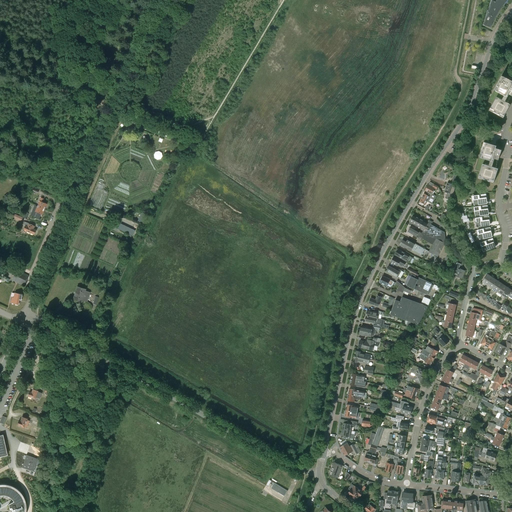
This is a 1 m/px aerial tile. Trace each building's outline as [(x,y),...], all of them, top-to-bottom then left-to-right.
[(491,0),(483,25),(491,28),(497,15),(505,4),(508,0),(491,0)] [(494,89),(488,101),(493,104),(489,110),(497,114),(504,118),(505,115),(511,104),(509,103),(511,97),(511,80),(508,78),(502,75),(498,82),(494,89)] [(479,157),(475,170),(480,171),(478,178),(486,180),(494,183),(498,168),(496,167),(499,160),(500,155),(501,153),(502,150),(502,147),(497,145),(495,145),(490,143),(484,141),(481,149),(479,157)] [(447,183),(446,187),(446,188),(446,187),(454,190),(456,183),(458,175),(454,174),(452,182),(451,184),(447,183)] [(101,191),(104,186),(98,183),(88,205),(100,210),(107,194),(101,191)] [(428,194),(428,195),(430,196),(429,197),(434,199),(436,196),(432,194),(434,191),(433,191),(434,188),(436,189),(438,187),(434,184),(432,187),(428,185),(425,191),(427,192),(426,193),(428,194)] [(446,188),(446,187),(445,192),(447,193),(447,195),(446,195),(445,198),(450,200),(451,196),(452,197),(454,191),(455,191),(456,190),(454,190),(446,187),(446,188)] [(430,196),(428,195),(428,196),(424,194),(420,201),(425,204),(427,202),(431,204),(434,199),(429,197),(430,196)] [(481,204),(481,201),(487,201),(486,198),(484,198),(484,194),(475,195),(476,201),(473,201),(474,205),(481,204)] [(41,198),(35,212),(34,215),(36,216),(37,213),(42,215),(47,204),(42,202),(43,199),(41,198)] [(483,216),(482,213),(488,212),(488,209),(486,209),(486,205),(476,207),(477,212),(475,212),(475,216),(475,217),(483,216)] [(140,220),(144,222),(148,213),(143,211),(140,220)] [(426,232),(437,238),(444,242),(445,240),(443,236),(440,234),(441,231),(431,225),(432,222),(429,220),(427,223),(414,215),(412,218),(420,223),(419,224),(421,225),(422,224),(429,228),(426,232)] [(484,226),(484,223),(490,223),(489,220),(487,220),(487,216),(477,217),(478,222),(476,222),(476,227),(484,226)] [(424,230),(423,230),(426,232),(429,228),(422,224),(421,225),(419,224),(420,223),(412,218),(410,222),(424,230)] [(136,230),(114,221),(111,228),(116,230),(134,236),(136,230)] [(25,222),(24,222),(21,228),(24,229),(27,231),(26,231),(34,235),(36,230),(33,229),(34,226),(29,224),(25,222)] [(433,245),(437,238),(426,232),(423,230),(423,231),(421,233),(419,232),(420,231),(416,228),(415,229),(411,226),(408,232),(418,238),(420,235),(423,236),(422,238),(433,245)] [(479,239),(479,240),(486,238),(486,235),(491,234),(491,231),(490,231),(490,227),(479,229),(480,235),(478,235),(479,239)] [(437,238),(433,245),(429,252),(438,257),(445,243),(443,242),(444,242),(437,238)] [(400,245),(408,249),(408,248),(411,250),(412,249),(422,254),(425,249),(415,243),(408,239),(407,241),(403,239),(400,245)] [(491,249),(490,246),(494,245),(493,242),(492,242),(491,239),(482,242),(485,251),(483,252),(491,249)] [(396,253),(395,254),(409,263),(412,258),(398,249),(397,252),(396,252),(395,253),(396,253)] [(442,263),(447,266),(453,256),(448,253),(442,263)] [(406,264),(406,263),(394,257),(393,259),(392,259),(391,261),(391,262),(397,266),(398,264),(404,267),(406,264)] [(452,275),(462,279),(465,271),(459,268),(461,264),(457,263),(452,275)] [(386,270),(397,277),(397,276),(398,277),(402,271),(398,269),(397,271),(389,266),(386,270)] [(28,275),(16,270),(12,280),(24,286),(28,275)] [(406,285),(427,295),(429,294),(433,285),(431,284),(432,283),(426,281),(419,277),(418,279),(415,278),(416,276),(412,274),(411,276),(406,285)] [(482,281),(487,285),(493,277),(487,274),(482,281)] [(383,284),(387,286),(388,284),(391,286),(393,281),(383,276),(381,279),(380,279),(380,280),(380,281),(380,282),(383,283),(383,284)] [(487,285),(492,288),(497,280),(493,277),(487,285)] [(492,288),(497,291),(502,283),(497,280),(492,288)] [(403,293),(404,291),(405,288),(397,281),(395,283),(399,285),(397,290),(403,293)] [(497,291),(502,295),(507,287),(502,283),(497,291)] [(76,292),(77,292),(76,295),(75,294),(73,299),(81,302),(82,301),(87,302),(90,292),(85,291),(85,290),(77,287),(76,292)] [(507,298),(509,296),(509,295),(511,290),(511,289),(511,290),(507,287),(502,295),(507,298)] [(22,294),(14,293),(13,297),(12,297),(11,303),(18,305),(19,300),(21,300),(22,294)] [(369,302),(378,306),(382,297),(377,295),(376,300),(371,298),(369,302)] [(394,316),(411,322),(418,325),(427,307),(431,300),(424,297),(421,304),(402,297),(401,302),(395,300),(390,314),(394,316)] [(378,319),(379,314),(377,314),(377,313),(368,311),(366,316),(378,319)] [(380,319),(378,319),(366,316),(365,321),(373,323),(373,325),(383,328),(383,324),(384,320),(380,319)] [(361,326),(361,329),(368,331),(368,332),(370,332),(370,331),(372,332),(371,333),(373,333),(376,334),(377,330),(379,331),(380,328),(373,326),(373,328),(361,326)] [(487,347),(488,348),(489,348),(488,347),(492,340),(494,340),(496,335),(497,333),(498,330),(495,329),(492,335),(490,334),(488,337),(489,338),(484,346),(484,347),(486,347),(487,347)] [(480,343),(484,346),(489,338),(488,337),(490,334),(492,331),(490,330),(489,331),(488,330),(480,343)] [(437,338),(444,346),(444,345),(445,345),(447,344),(446,343),(449,341),(442,333),(437,338)] [(489,348),(488,348),(492,350),(498,339),(497,339),(499,336),(500,335),(497,333),(496,335),(494,340),(492,340),(488,347),(489,348)] [(511,343),(511,338),(511,339),(508,337),(504,346),(500,344),(496,352),(502,355),(506,349),(508,350),(511,344),(511,343)] [(376,341),(373,341),(368,339),(367,343),(360,341),(358,347),(373,350),(374,345),(378,346),(379,342),(376,341)] [(425,347),(424,349),(435,355),(438,350),(436,349),(436,350),(428,345),(426,347),(425,347)] [(423,351),(422,353),(433,360),(436,356),(435,355),(424,349),(423,351)] [(357,351),(355,356),(372,361),(373,358),(372,357),(370,357),(371,355),(360,352),(361,352),(357,351)] [(433,360),(422,353),(419,357),(419,358),(428,363),(427,364),(430,365),(433,360)] [(460,361),(465,364),(468,357),(463,354),(460,361)] [(355,356),(354,362),(358,363),(358,362),(368,364),(369,360),(355,356)] [(385,364),(393,365),(394,358),(386,356),(385,364)] [(465,364),(470,367),(474,360),(468,357),(465,364)] [(474,360),(470,367),(476,369),(479,363),(474,360)] [(413,365),(412,368),(417,371),(417,372),(425,375),(425,374),(426,371),(413,365)] [(483,376),(485,374),(484,374),(488,368),(482,365),(479,371),(482,373),(480,375),(483,376)] [(415,376),(415,375),(423,379),(424,379),(424,378),(424,377),(425,375),(417,372),(417,371),(412,368),(409,374),(415,376)] [(484,374),(485,374),(487,376),(486,377),(489,378),(490,377),(493,371),(488,368),(484,374)] [(448,369),(445,375),(451,378),(454,372),(448,369)] [(492,388),(494,389),(501,375),(498,373),(493,381),(495,382),(492,388)] [(423,379),(415,375),(415,376),(409,374),(407,380),(410,382),(411,379),(416,381),(415,382),(419,384),(420,383),(421,383),(423,379)] [(451,378),(445,375),(442,380),(448,383),(451,378)] [(501,375),(494,389),(496,390),(500,384),(501,385),(505,377),(501,375)] [(364,381),(351,379),(350,385),(365,387),(366,382),(364,381)] [(440,384),(437,390),(444,393),(447,394),(449,388),(440,384)] [(405,387),(404,389),(417,394),(419,389),(409,385),(407,388),(405,387)] [(349,389),(348,395),(355,396),(360,397),(363,397),(364,391),(349,389)] [(417,394),(404,389),(403,391),(406,392),(405,395),(415,399),(417,394)] [(38,391),(33,390),(32,393),(29,392),(28,396),(35,399),(35,398),(39,399),(42,393),(38,392),(38,391)] [(437,390),(435,396),(442,399),(444,393),(437,390)] [(435,396),(433,402),(440,404),(442,399),(435,396)] [(497,404),(501,402),(504,404),(506,405),(506,406),(509,408),(508,410),(511,411),(511,409),(511,404),(502,399),(497,397),(493,405),(496,406),(497,404)] [(501,414),(499,419),(509,423),(511,418),(504,415),(505,414),(503,413),(504,410),(487,402),(483,400),(481,399),(480,403),(477,409),(481,411),(483,405),(493,409),(492,410),(501,414)] [(440,404),(433,402),(431,407),(438,410),(439,407),(441,408),(442,405),(440,404)] [(412,411),(398,407),(397,411),(402,412),(401,415),(407,416),(407,414),(410,415),(411,414),(412,412),(411,412),(412,411)] [(429,413),(428,417),(443,421),(444,419),(437,417),(438,416),(429,413)] [(19,421),(17,425),(24,428),(24,427),(27,427),(29,421),(27,420),(27,419),(22,417),(20,421),(19,421)] [(392,429),(399,430),(400,428),(407,429),(409,423),(401,421),(402,419),(392,417),(391,420),(398,421),(396,427),(393,426),(392,429)] [(443,421),(428,417),(427,422),(436,424),(436,423),(437,424),(437,425),(442,427),(443,421)] [(499,419),(496,417),(495,419),(498,421),(497,424),(507,428),(509,423),(499,419)] [(343,423),(342,429),(351,431),(352,427),(354,428),(355,425),(357,425),(357,422),(351,421),(344,420),(344,423),(343,423)] [(438,433),(443,434),(445,428),(437,426),(436,428),(426,426),(425,431),(435,434),(436,432),(438,433)] [(351,431),(342,429),(341,435),(343,436),(343,438),(347,439),(353,440),(354,435),(351,434),(351,431)] [(497,432),(495,438),(502,441),(504,435),(497,432)] [(368,444),(371,445),(373,440),(374,440),(374,439),(375,437),(376,434),(371,433),(368,444)] [(429,435),(423,434),(421,444),(436,446),(436,443),(437,442),(429,440),(429,439),(428,439),(429,435)] [(492,437),(492,438),(491,440),(493,441),(492,444),(488,442),(487,445),(491,447),(493,444),(499,446),(502,441),(495,438),(492,437)] [(351,446),(350,447),(348,443),(340,447),(344,456),(353,451),(355,455),(361,452),(359,448),(356,449),(354,444),(353,444),(350,446),(351,446)] [(431,446),(421,444),(420,450),(426,451),(426,455),(429,455),(432,456),(432,452),(430,452),(431,446)] [(365,460),(369,462),(375,446),(371,445),(370,448),(368,453),(367,453),(365,460)] [(375,446),(369,462),(374,464),(377,456),(376,456),(377,454),(376,453),(377,450),(380,451),(381,448),(377,447),(375,446)] [(475,446),(475,450),(495,457),(495,456),(496,456),(496,455),(496,454),(496,453),(491,451),(491,449),(488,448),(488,450),(483,448),(483,450),(480,449),(481,448),(475,446)] [(404,448),(396,447),(395,453),(396,453),(395,456),(399,456),(400,454),(403,454),(404,454),(405,450),(403,450),(404,448)] [(495,457),(475,450),(474,456),(474,460),(477,461),(479,455),(481,455),(481,457),(485,458),(494,461),(494,460),(495,460),(495,459),(495,458),(495,457)] [(399,457),(395,456),(391,455),(388,454),(387,457),(391,458),(394,458),(393,461),(390,460),(389,463),(387,462),(385,470),(392,472),(394,464),(393,464),(394,463),(397,464),(399,457)] [(424,459),(424,455),(421,454),(420,458),(416,458),(415,462),(423,463),(423,459),(424,459)] [(22,467),(28,470),(33,472),(38,459),(26,455),(22,467)] [(443,457),(440,478),(444,479),(446,460),(449,461),(450,456),(447,455),(446,457),(443,457)] [(425,476),(431,477),(432,470),(433,470),(433,466),(434,466),(434,461),(429,461),(428,465),(427,465),(427,469),(426,468),(425,476)] [(457,468),(455,480),(460,481),(461,470),(462,465),(464,466),(464,463),(461,462),(461,461),(458,461),(457,468)] [(329,475),(338,478),(342,465),(334,462),(329,475)] [(480,475),(479,485),(482,485),(482,484),(487,485),(490,477),(491,472),(486,470),(487,469),(483,467),(481,473),(483,474),(482,476),(480,475)] [(26,511),(27,508),(26,503),(25,498),(23,494),(20,491),(16,488),(12,486),(7,484),(3,484),(0,484),(0,511),(26,511)] [(272,488),(284,495),(287,491),(275,484),(272,488)] [(349,493),(353,496),(356,499),(359,495),(360,496),(366,487),(364,485),(360,490),(354,486),(351,489),(351,490),(349,488),(347,491),(349,493)] [(392,504),(394,491),(388,490),(387,493),(384,493),(384,499),(387,499),(386,503),(391,504),(392,504)] [(392,504),(391,504),(391,507),(394,508),(395,504),(397,505),(399,492),(394,491),(392,504)] [(408,498),(407,506),(414,508),(415,503),(413,502),(414,494),(409,493),(408,498)] [(418,510),(429,509),(427,496),(422,496),(423,503),(417,504),(418,510)] [(479,502),(480,511),(489,511),(487,500),(479,502)]
